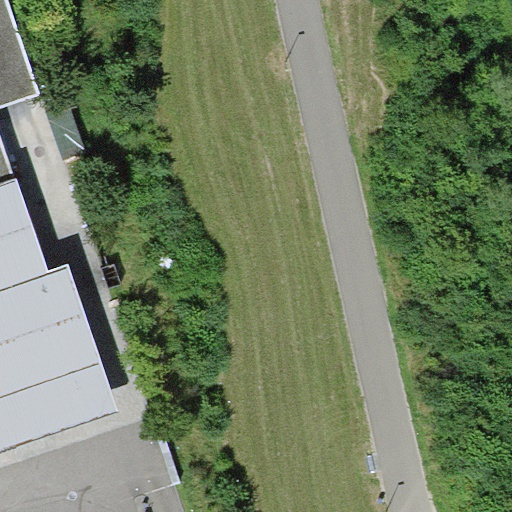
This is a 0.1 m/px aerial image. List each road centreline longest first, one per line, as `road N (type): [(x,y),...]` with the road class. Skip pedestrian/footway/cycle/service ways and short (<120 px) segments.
road 1 (motorway): [(394,511),(286,0)]
road 2 (motorway): [(195,0),(302,511)]
